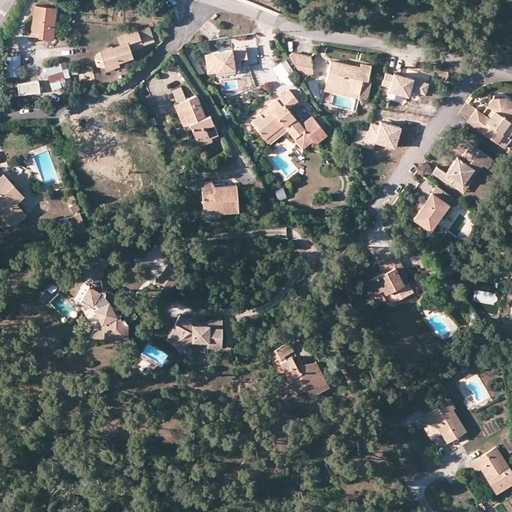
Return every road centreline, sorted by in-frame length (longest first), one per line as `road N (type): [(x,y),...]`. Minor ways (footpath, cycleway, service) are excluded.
road 1 (residential): [(208,0),(323,38),(476,64)]
road 2 (residential): [(0,112),(66,111),(119,92),(206,0)]
road 3 (residential): [(377,204),(476,64)]
